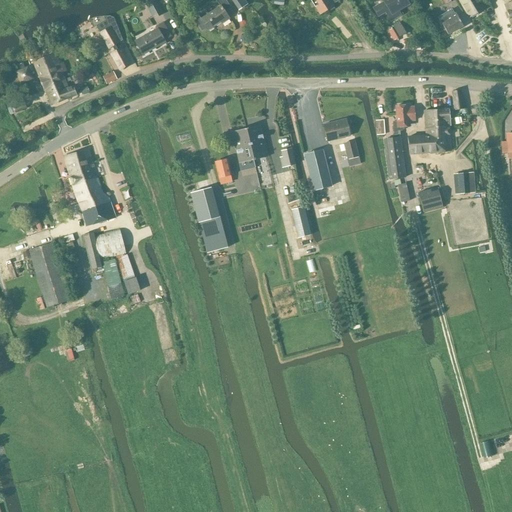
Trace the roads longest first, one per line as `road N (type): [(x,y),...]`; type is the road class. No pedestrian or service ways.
road 1 (unclassified): [(67,139),(57,114),(169,65),(441,58),(511,65)]
road 2 (tertiary): [(67,139),(163,98),(224,86),(452,83),(511,90)]
